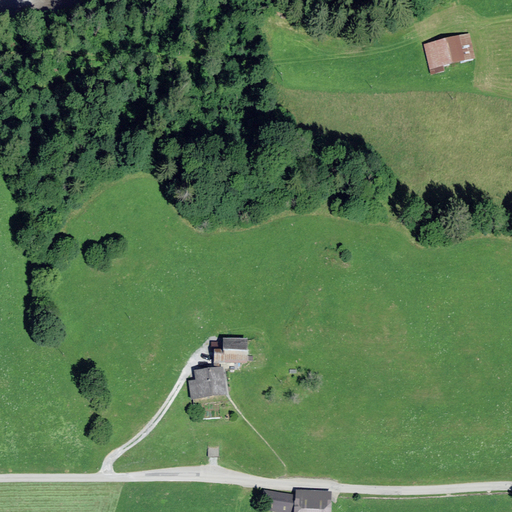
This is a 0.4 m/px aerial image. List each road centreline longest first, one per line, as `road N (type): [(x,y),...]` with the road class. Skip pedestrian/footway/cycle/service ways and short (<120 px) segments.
road 1 (residential): [(511,485),(370,490),(189,475),(0,478)]
road 2 (track): [(304,62),(350,59),(511,17)]
